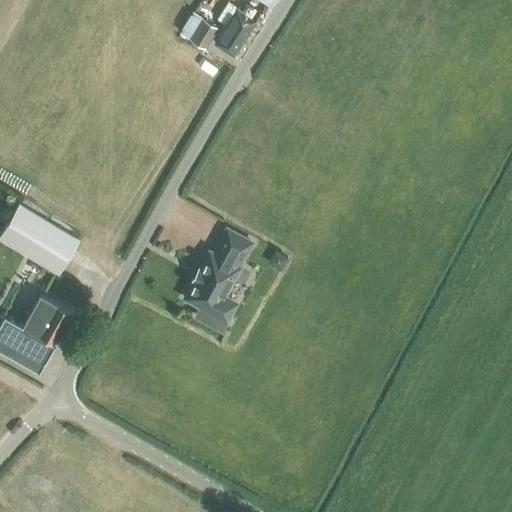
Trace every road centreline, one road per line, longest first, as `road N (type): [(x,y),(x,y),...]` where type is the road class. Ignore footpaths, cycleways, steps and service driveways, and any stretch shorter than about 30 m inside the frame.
road 1 (unclassified): [(53,398),(214,114),(291,0)]
road 2 (unclassified): [(252,511),(53,398)]
